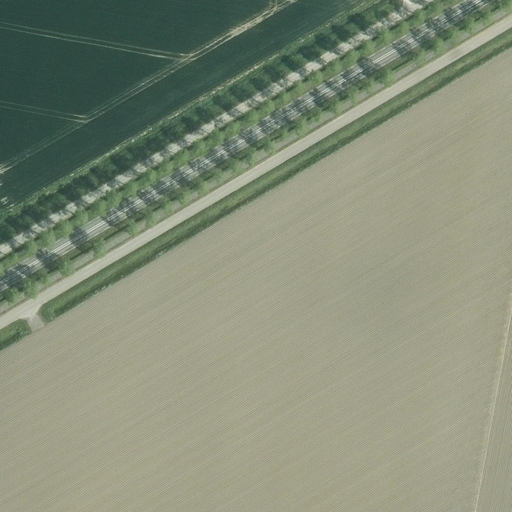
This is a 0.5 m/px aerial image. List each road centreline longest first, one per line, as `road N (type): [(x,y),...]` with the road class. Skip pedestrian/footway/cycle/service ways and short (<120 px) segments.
road 1 (unclassified): [(511,21),(0,324)]
road 2 (primary): [(0,283),(479,0)]
road 3 (unclassified): [(0,250),(423,0)]
